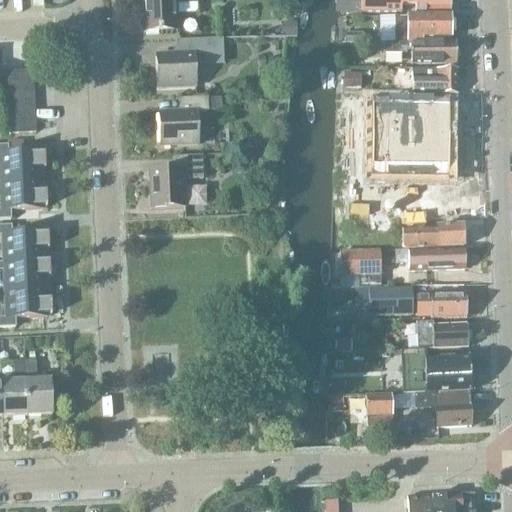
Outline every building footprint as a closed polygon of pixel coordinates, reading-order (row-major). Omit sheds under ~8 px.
[(176,6),(197,5),(196,0),(141,0),(143,34),(177,32),(176,6)] [(360,0),(361,14),(401,14),(400,6),(415,6),(415,14),(451,13),(450,0),(360,0)] [(422,43),(422,39),(451,39),(450,17),(396,18),(396,44),(422,43)] [(179,55),(156,56),(157,90),(195,88),(194,55),(212,54),(212,40),(179,42),(179,55)] [(406,55),(406,52),(411,52),(411,65),(456,65),(456,59),(458,58),(458,51),(456,50),(456,44),(381,44),(381,55),(406,55)] [(412,95),(457,96),(458,70),(412,70),(412,95)] [(33,71),(8,72),(9,85),(34,84),(33,71)] [(34,84),(9,85),(9,97),(34,96),(34,84)] [(34,96),(9,97),(10,109),(35,108),(34,96)] [(361,96),(337,96),(337,111),(362,111),(361,96)] [(181,113),(159,114),(160,148),(198,146),(197,113),(208,112),(222,111),(221,99),(208,99),(180,100),(181,113)] [(371,101),(369,101),(370,180),(372,180),(447,179),(449,179),(448,100),(446,100),(371,101)] [(35,108),(10,109),(10,121),(36,120),(35,108)] [(10,121),(11,127),(11,134),(36,133),(36,120),(10,121)] [(0,146),(0,183),(41,182),(41,169),(45,169),(44,155),(40,155),(40,154),(8,155),(8,146),(0,146)] [(172,158),(173,172),(149,173),(150,210),(185,209),(184,181),(203,180),(202,157),(172,158)] [(0,183),(0,190),(1,211),(0,210),(0,220),(11,220),(11,212),(42,210),(42,209),(46,208),(46,194),(42,195),(41,182),(0,183)] [(12,235),(11,227),(0,227),(0,237),(2,237),(3,264),(3,265),(45,263),(44,251),(48,250),(48,236),(44,236),(43,234),(12,235)] [(463,248),(462,228),(404,231),(405,242),(415,241),(415,250),(463,248)] [(395,253),(395,266),(408,265),(408,273),(464,271),(463,250),(395,253)] [(379,253),(339,254),(341,289),(380,289),(380,276),(379,253)] [(45,263),(3,265),(3,264),(0,263),(0,273),(4,273),(4,292),(46,290),(45,278),(49,278),(49,263),(45,263)] [(369,290),(369,317),(411,317),(411,289),(369,290)] [(46,301),(46,290),(4,292),(6,318),(0,318),(0,328),(16,328),(15,319),(47,318),(47,316),(51,316),(50,301),(46,301)] [(430,297),(430,307),(417,307),(417,319),(430,319),(430,320),(466,319),(466,296),(430,297)] [(416,324),(418,352),(424,352),(424,351),(468,349),(466,326),(432,328),(432,324),(416,324)] [(469,392),(468,358),(424,360),(424,352),(418,352),(401,352),(403,395),(469,392)] [(35,362),(24,363),(26,418),(51,417),(50,382),(36,382),(35,362)] [(14,383),(1,384),(2,419),(26,418),(24,363),(13,363),(14,383)] [(415,410),(430,409),(430,408),(435,407),(436,430),(471,428),(469,393),(415,396),(415,410)] [(374,397),(365,398),(367,439),(393,438),(391,396),(374,397)] [(474,511),(474,494),(406,498),(407,511),(474,511)] [(325,503),(325,511),(337,511),(337,502),(325,503)]
